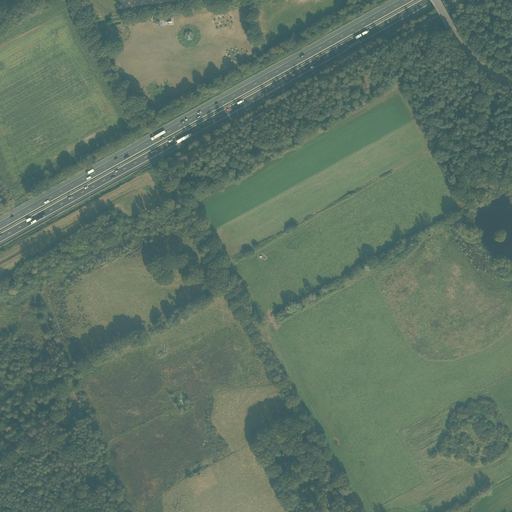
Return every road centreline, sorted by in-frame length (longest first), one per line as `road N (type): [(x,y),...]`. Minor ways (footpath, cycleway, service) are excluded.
road 1 (track): [(466,0),(169,165),(359,511)]
road 2 (motorway): [(0,237),(429,0)]
road 3 (motorway): [(406,0),(0,225)]
road 4 (track): [(140,124),(91,38),(79,0)]
